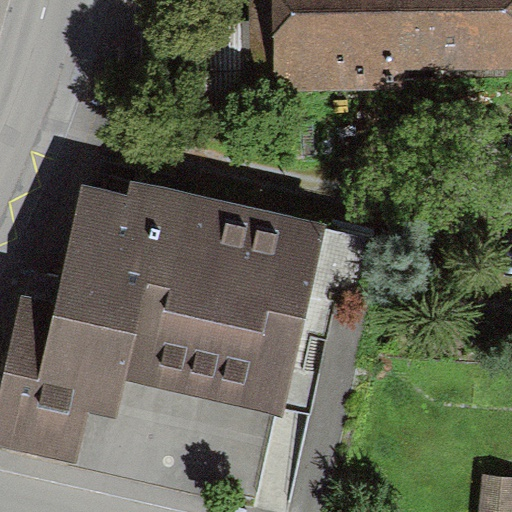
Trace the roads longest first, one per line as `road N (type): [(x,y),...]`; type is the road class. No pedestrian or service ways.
road 1 (unknown): [(22,84),(97,150),(349,211)]
road 2 (tertiary): [(0,140),(48,0)]
